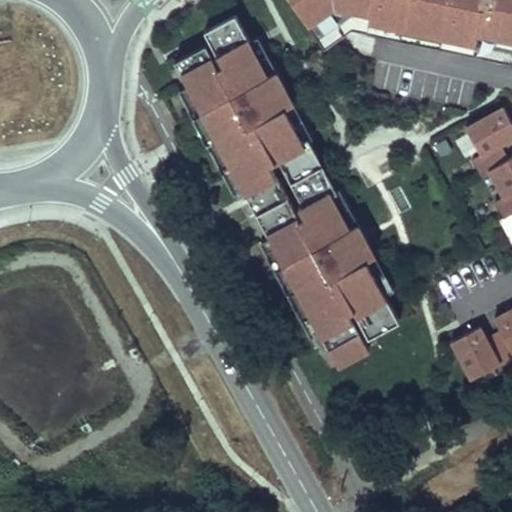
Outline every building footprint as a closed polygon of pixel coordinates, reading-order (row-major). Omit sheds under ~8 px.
[(511,0),(299,0),(331,47),(356,26),(511,58),(511,0)] [(205,47),(180,60),(194,85),(249,189),(252,195),(269,225),(330,341),(344,366),(375,350),(357,316),(361,314),(374,337),(405,320),(391,294),(372,259),(381,255),(363,222),(354,227),(336,192),(316,155),(322,152),(313,137),(308,140),(290,107),(299,102),(282,69),(273,74),(254,39),(240,13),(203,33),(222,67),(217,70),(205,47)] [(282,69),(263,34),(254,39),(273,74),(282,69)] [(249,189),(194,85),(185,90),(239,194),(249,189)] [(317,135),(299,102),(290,107),(308,140),(317,135)] [(504,144),(511,139),(511,110),(509,106),(472,126),(487,153),(478,158),(486,172),(494,168),(511,158),(504,144)] [(341,189),(322,152),(316,155),(336,192),(341,189)] [(511,158),(494,168),(509,194),(500,200),(510,217),(511,215),(511,158)] [(363,222),(345,187),(341,189),(336,192),(354,227),(363,222)] [(330,341),(269,225),(259,231),(321,346),(330,341)] [(399,289),(381,255),(372,259),(391,294),(399,289)] [(511,311),(500,318),(507,331),(493,339),(485,326),(457,341),(477,379),(504,364),(505,367),(511,362),(511,311)]
